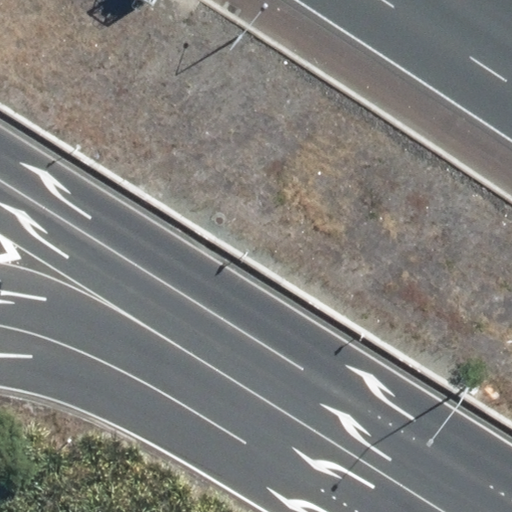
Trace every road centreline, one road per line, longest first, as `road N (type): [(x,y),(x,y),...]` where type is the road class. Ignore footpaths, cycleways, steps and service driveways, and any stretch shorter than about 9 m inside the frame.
road 1 (motorway): [(375,433),(0,181)]
road 2 (motorway): [(375,433),(44,322),(0,317)]
road 3 (motorway): [(491,511),(375,433)]
